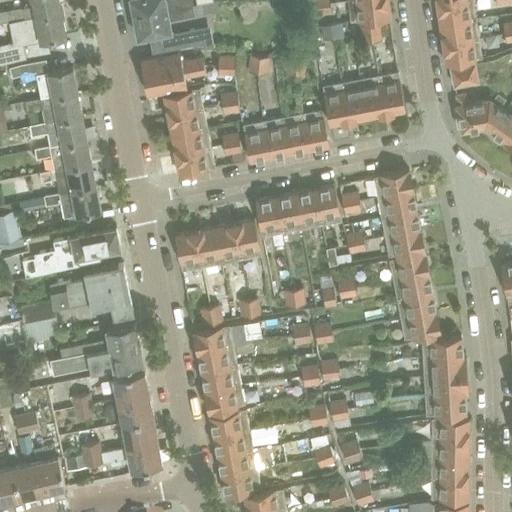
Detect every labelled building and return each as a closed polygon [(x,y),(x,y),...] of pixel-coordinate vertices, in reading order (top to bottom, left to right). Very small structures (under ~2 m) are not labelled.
[(0,22),(10,20),(62,9),(59,0),(32,0),(33,3),(0,9),(0,22)] [(134,6),(135,13),(193,3),(192,0),(130,0),(132,7),(134,6)] [(350,20),(359,19),(390,16),(388,0),(348,0),(350,20)] [(467,0),(446,0),(437,1),(440,22),(470,17),(467,0)] [(332,12),(330,2),(314,4),(315,14),(332,12)] [(139,33),(160,30),(171,28),(169,18),(195,14),(193,3),(135,13),(137,21),(134,22),(136,31),(138,30),(139,33)] [(25,55),(31,54),(51,49),(48,37),(66,33),(62,9),(10,20),(12,30),(24,28),(27,41),(22,41),(25,55)] [(470,17),(440,22),(443,42),(473,37),(470,17)] [(511,19),(503,21),(505,31),(511,30),(511,19)] [(331,22),(334,37),(344,35),(342,20),(331,22)] [(323,38),(334,37),(331,22),(321,24),(323,38)] [(381,23),(371,24),(373,38),(383,36),(381,23)] [(364,39),(373,38),(371,24),(362,26),(364,39)] [(203,25),(190,28),(192,43),(206,44),(203,25)] [(446,62),(450,61),(476,57),(473,37),(443,42),(446,62)] [(141,57),(144,73),(204,62),(203,55),(182,59),(180,49),(141,57)] [(218,53),(218,63),(235,64),(235,54),(218,53)] [(259,71),(260,54),(250,53),(248,70),(259,71)] [(260,54),(259,71),(269,72),(270,54),(260,54)] [(37,70),(42,97),(53,95),(78,90),(72,65),(48,69),(46,57),(21,62),(9,65),(12,75),(20,74),(37,70)] [(286,76),(296,77),(297,60),(287,59),(286,76)] [(307,60),(297,60),(296,77),(306,77),(307,60)] [(148,92),(187,84),(185,75),(206,71),(204,62),(144,73),(148,92)] [(475,62),(451,66),(454,84),(478,80),(475,62)] [(235,64),(218,63),(218,73),(235,74),(235,64)] [(406,108),(400,77),(398,69),(379,73),(387,111),(406,108)] [(379,73),(360,76),(368,115),(387,111),(379,73)] [(349,119),(368,115),(360,76),(341,80),(349,119)] [(331,122),(349,119),(341,80),(323,83),(331,122)] [(204,105),(200,85),(164,92),(168,112),(204,105)] [(220,92),(222,102),(238,99),(237,89),(220,92)] [(78,90),(53,95),(42,97),(26,100),(28,110),(44,107),(47,121),(83,114),(78,90)] [(456,92),(458,102),(457,102),(457,104),(456,108),(459,125),(462,127),(462,129),(484,125),(490,129),(505,105),(501,103),(505,96),(497,91),(493,98),(490,97),(467,100),(466,91),(456,92)] [(240,109),(238,99),(222,102),(223,112),(240,109)] [(168,112),(172,132),(208,125),(204,105),(168,112)] [(511,110),(505,105),(490,129),(501,137),(500,138),(511,145),(511,110)] [(329,142),(324,115),(323,107),(303,111),(304,119),(309,146),(329,142)] [(303,111),(283,115),(289,150),(309,146),(304,119),(303,111)] [(30,124),(32,133),(59,127),(63,143),(87,138),(83,114),(47,121),(30,124)] [(264,118),(265,127),(270,154),(289,150),(283,115),(264,118)] [(265,127),(264,118),(243,122),(250,158),(270,154),(265,127)] [(172,132),(176,151),(212,144),(208,125),(172,132)] [(230,151),(244,148),(240,130),(226,133),(230,151)] [(51,154),(54,169),(92,161),(87,138),(63,143),(35,148),(37,157),(51,154)] [(212,144),(176,151),(180,172),(216,165),(212,144)] [(92,161),(54,169),(39,172),(41,180),(55,178),(58,192),(97,185),(92,161)] [(377,194),(413,187),(409,167),(374,173),(377,194)] [(342,219),(340,209),(334,181),(315,185),(322,223),(342,219)] [(101,208),(97,185),(58,192),(38,196),(39,203),(46,201),(47,204),(61,201),(64,215),(101,208)] [(295,189),(300,217),(302,227),(322,223),(315,185),(295,189)] [(417,206),(413,187),(377,194),(381,213),(417,206)] [(275,193),(280,221),(282,231),(302,227),(300,217),(295,189),(275,193)] [(356,191),(344,193),(347,211),(360,209),(356,191)] [(255,197),(260,225),(262,235),(282,231),(280,221),(275,193),(255,197)] [(0,240),(22,235),(21,232),(20,232),(14,205),(11,206),(10,201),(0,203),(0,240)] [(385,234),(421,227),(417,206),(381,213),(385,234)] [(254,216),(234,220),(240,256),(261,252),(254,216)] [(240,256),(234,220),(215,224),(222,260),(240,256)] [(98,249),(121,245),(116,223),(72,233),(72,234),(54,238),(55,246),(34,251),(35,255),(16,259),(19,275),(100,258),(98,249)] [(215,224),(195,228),(201,264),(222,260),(215,224)] [(424,246),(421,227),(385,234),(388,253),(424,246)] [(175,232),(180,260),(182,268),(201,264),(195,228),(175,232)] [(348,242),(364,238),(362,229),(346,232),(348,242)] [(366,248),(364,238),(348,242),(350,252),(366,248)] [(335,245),(326,247),(330,264),(338,262),(335,245)] [(429,270),(425,250),(390,257),(394,277),(429,270)] [(508,302),(511,300),(511,259),(500,262),(508,302)] [(128,280),(124,261),(85,269),(87,276),(50,284),(53,296),(128,280)] [(432,290),(429,270),(394,277),(398,297),(432,290)] [(339,287),(356,284),(354,274),(337,277),(339,287)] [(134,307),(128,280),(53,296),(21,303),(25,321),(22,321),(26,342),(62,335),(56,306),(91,298),(93,305),(113,301),(115,313),(131,309),(131,308),(134,307)] [(334,284),(322,286),(325,305),(337,303),(334,284)] [(357,294),(356,284),(339,287),(340,297),(357,294)] [(304,285),(294,286),(296,303),(306,302),(304,285)] [(296,303),(294,286),(284,288),(286,304),(296,303)] [(398,297),(402,317),(408,315),(436,310),(432,290),(398,297)] [(259,296),(249,297),(251,314),(261,312),(259,296)] [(251,314),(249,297),(239,299),(242,315),(251,314)] [(220,302),(210,304),(213,320),(223,319),(220,302)] [(203,322),(213,320),(210,304),(200,306),(203,322)] [(436,310),(408,315),(402,317),(406,337),(440,331),(436,310)] [(315,332),(332,329),(330,319),(314,322),(315,332)] [(60,344),(62,356),(140,341),(136,320),(107,325),(109,335),(60,344)] [(292,322),(293,333),(310,330),(309,320),(292,322)] [(194,329),(197,349),(234,342),(230,323),(194,329)] [(334,339),(332,329),(315,332),(317,342),(334,339)] [(312,341),(310,330),(293,333),(295,343),(312,341)] [(422,336),(423,355),(466,352),(466,350),(462,350),(461,334),(422,336)] [(140,341),(62,356),(51,358),(53,371),(91,364),(92,370),(106,367),(104,360),(113,359),(114,365),(144,360),(140,341)] [(201,369),(237,363),(234,342),(197,349),(201,369)] [(423,355),(424,374),(467,371),(466,352),(423,355)] [(320,358),(322,369),(338,366),(337,356),(320,358)] [(301,364),(302,374),(319,372),(317,362),(301,364)] [(201,369),(205,389),(241,383),(237,363),(201,369)] [(340,376),(338,366),(322,369),(323,379),(340,376)] [(114,373),(118,394),(149,388),(145,367),(114,373)] [(425,393),(468,391),(467,371),(424,374),(425,393)] [(321,382),(319,372),(302,374),(304,385),(321,382)] [(245,402),(241,383),(205,389),(208,409),(245,402)] [(154,412),(149,388),(118,394),(123,418),(154,412)] [(72,394),(74,405),(92,401),(90,391),(72,394)] [(468,393),(468,391),(425,393),(426,413),(466,411),(465,394),(468,393)] [(329,400),(331,409),(348,406),(346,396),(329,400)] [(92,401),(74,405),(76,416),(95,412),(92,401)] [(309,405),(311,414),(327,412),(325,402),(309,405)] [(210,413),(214,433),(250,427),(246,406),(210,413)] [(348,406),(331,409),(333,419),(350,416),(348,406)] [(25,412),(29,430),(39,428),(35,410),(25,412)] [(19,433),(29,430),(25,412),(14,415),(19,433)] [(329,421),(327,412),(311,414),(312,424),(329,421)] [(468,415),(439,415),(432,415),(432,436),(468,436),(468,415)] [(124,422),(128,444),(159,438),(155,416),(124,422)] [(254,446),(250,427),(214,433),(218,453),(254,446)] [(468,436),(432,436),(432,456),(468,456),(468,436)] [(341,443),(344,452),(360,446),(357,437),(341,443)] [(163,460),(159,438),(128,444),(132,466),(163,460)] [(82,443),(84,454),(102,450),(100,440),(82,443)] [(313,447),(317,456),(332,451),(328,441),(313,447)] [(254,446),(218,453),(221,473),(257,465),(254,446)] [(360,446),(344,452),(348,462),(364,456),(360,446)] [(102,450),(84,454),(86,464),(104,461),(102,450)] [(332,451),(317,456),(320,466),(335,460),(332,451)] [(35,457),(42,489),(66,483),(59,452),(35,457)] [(468,456),(432,456),(432,477),(468,476),(468,456)] [(21,494),(42,489),(35,457),(14,462),(21,494)] [(0,498),(17,494),(10,463),(0,465),(0,498)] [(225,493),(253,488),(262,486),(257,465),(221,473),(225,493)] [(468,476),(432,477),(432,497),(468,497),(468,476)] [(352,484),(355,494),(371,489),(368,479),(352,484)] [(327,487),(331,496),(346,490),(343,481),(327,487)] [(283,486),(274,488),(244,494),(247,511),(250,511),(286,505),(283,486)] [(375,498),(371,489),(355,494),(359,504),(375,498)] [(346,490),(331,496),(334,505),(349,499),(346,490)] [(468,511),(468,500),(431,501),(431,511),(468,511)]
